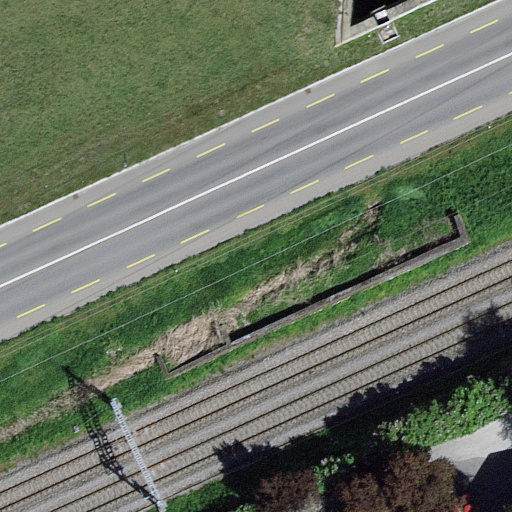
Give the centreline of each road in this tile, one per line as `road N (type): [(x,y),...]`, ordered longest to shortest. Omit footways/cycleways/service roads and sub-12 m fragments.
road 1 (primary): [(511,51),(0,285)]
road 2 (unclassified): [(511,421),(307,511)]
